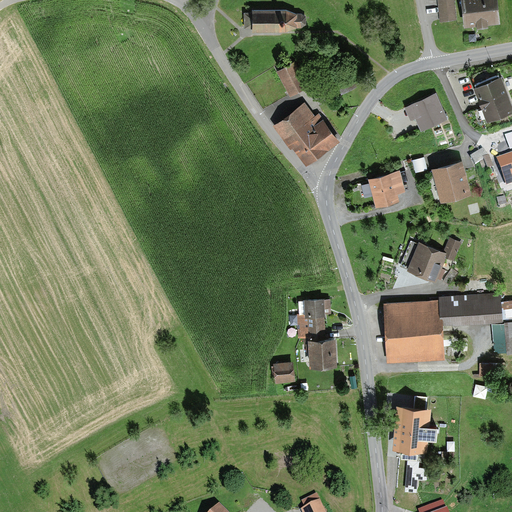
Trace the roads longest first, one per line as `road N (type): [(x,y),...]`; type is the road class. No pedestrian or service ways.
road 1 (residential): [(381,511),(361,336),(324,191)]
road 2 (residential): [(204,31),(263,123),(324,191)]
road 3 (residential): [(324,191),(367,103),(403,71),(432,61)]
road 4 (residential): [(511,129),(472,136),(432,61)]
